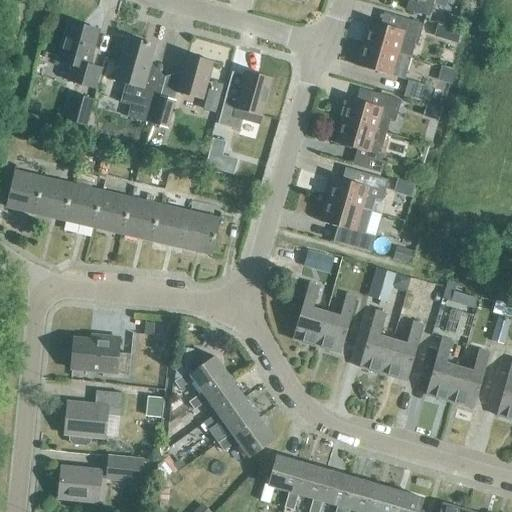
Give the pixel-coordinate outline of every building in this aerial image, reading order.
[(408,0),(406,10),(430,17),(434,0),(408,0)] [(364,44),(411,58),(415,45),(418,46),(424,25),(384,13),(381,25),(370,22),(364,44)] [(97,90),(103,69),(89,65),(98,31),(69,23),(58,62),(72,66),(67,82),(97,90)] [(453,45),(457,32),(433,25),(430,38),(453,45)] [(146,44),(126,38),(114,79),(126,83),(120,103),(153,113),(161,86),(163,77),(150,64),(155,47),(149,45),(149,44),(146,43),(146,44)] [(405,81),(411,58),(364,44),(357,67),(405,81)] [(202,100),(212,63),(187,55),(176,93),(202,100)] [(261,117),(271,79),(246,72),(238,100),(226,96),(218,125),(240,131),(245,112),(261,117)] [(428,104),(432,88),(408,81),(403,97),(428,104)] [(375,131),(385,134),(389,121),(395,122),(401,101),(379,95),(376,107),(348,99),(341,121),(375,131)] [(86,126),(93,101),(74,96),(67,121),(86,126)] [(167,129),(175,101),(160,97),(152,124),(167,129)] [(384,174),(388,159),(383,158),(390,136),(385,134),(375,131),(341,121),(335,144),(357,150),(353,165),(384,174)] [(205,169),(217,173),(225,144),(213,141),(205,169)] [(106,178),(110,163),(101,161),(97,175),(106,178)] [(36,214),(44,178),(15,171),(6,207),(36,214)] [(327,200),(371,212),(375,199),(382,201),(387,181),(364,174),(362,186),(334,178),(327,200)] [(65,221),(74,185),(44,178),(36,214),(65,221)] [(94,228),(103,192),(74,185),(65,221),(94,228)] [(124,235),(132,199),(103,192),(94,228),(124,235)] [(153,242),(162,206),(132,199),(124,235),(153,242)] [(371,212),(327,200),(321,223),(337,227),(333,243),(371,254),(375,238),(364,235),(371,212)] [(183,249),(191,213),(162,206),(153,242),(183,249)] [(191,213),(183,249),(212,256),(221,219),(191,213)] [(405,265),(409,253),(392,248),(389,261),(405,265)] [(303,268),(330,275),(334,258),(307,251),(303,268)] [(387,304),(396,275),(376,269),(367,298),(387,304)] [(315,347),(325,312),(311,308),(318,287),(307,284),(291,340),(315,347)] [(476,307),(480,297),(459,290),(455,299),(476,307)] [(325,312),(315,347),(339,354),(355,297),(345,294),(338,316),(325,312)] [(509,323),(511,313),(511,305),(495,301),(491,314),(497,315),(490,342),(503,345),(509,323)] [(382,375),(392,340),(379,336),(385,315),(374,312),(358,368),(382,375)] [(392,340),(382,375),(406,382),(423,326),(412,322),(406,344),(392,340)] [(118,356),(119,340),(99,338),(98,343),(74,340),(72,370),(104,373),(104,377),(129,380),(131,357),(118,356)] [(449,403),(459,368),(445,364),(451,343),(441,340),(425,396),(449,403)] [(205,398),(231,379),(216,358),(191,377),(189,374),(189,372),(193,351),(179,348),(173,383),(174,383),(175,385),(180,392),(194,382),(203,395),(205,398)] [(459,368),(449,403),(472,410),(488,354),(478,351),(472,372),(459,368)] [(511,421),(511,363),(496,417),(511,421)] [(220,418),(245,400),(231,379),(205,398),(203,395),(190,405),(195,413),(209,403),(218,415),(220,418)] [(121,418),(123,395),(97,392),(95,405),(69,403),(65,435),(70,435),(70,441),(73,445),(87,446),(91,443),(91,437),(105,439),(107,416),(121,418)] [(148,417),(161,418),(163,399),(150,398),(148,417)] [(234,439),(260,421),(245,400),(220,418),(218,415),(204,425),(210,433),(223,423),(233,436),(234,439)] [(234,439),(233,436),(219,446),(224,454),(238,444),(250,460),(275,442),(260,421),(234,439)] [(141,485),(143,459),(107,455),(105,481),(141,485)] [(181,471),(171,458),(160,466),(170,479),(181,471)] [(294,495),(301,465),(277,458),(268,487),(266,486),(261,503),(270,506),(274,490),(290,494),(294,495)] [(318,502),(325,472),(301,465),(294,495),(290,494),(285,510),(292,511),(294,511),(298,497),(314,501),(318,502)] [(98,504),(101,471),(62,467),(59,500),(98,504)] [(342,509),(350,479),(325,472),(318,502),(314,501),(311,511),(320,511),(323,504),(338,508),(342,509)] [(367,511),(374,486),(350,479),(342,509),(338,508),(336,511),(346,511),(347,510),(353,511),(367,511)] [(393,511),(399,493),(374,486),(367,511),(393,511)] [(158,489),(157,499),(168,499),(168,489),(158,489)] [(393,511),(420,511),(424,500),(399,493),(393,511)]
